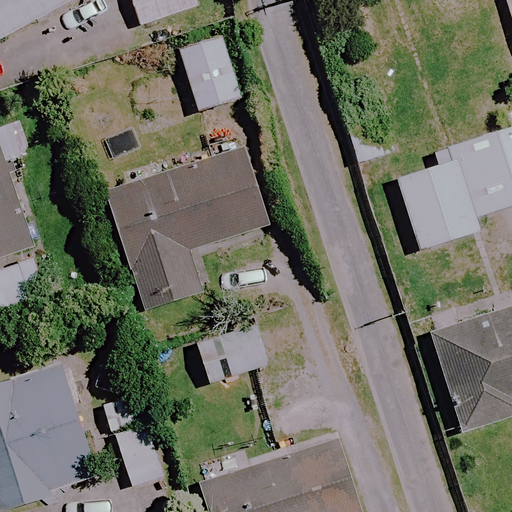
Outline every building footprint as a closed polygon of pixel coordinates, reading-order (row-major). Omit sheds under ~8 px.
[(0,0),(0,41),(77,0),(0,0)] [(197,10),(193,0),(129,0),(138,28),(197,10)] [(239,104),(221,39),(179,51),(197,116),(239,104)] [(511,209),(511,130),(431,157),(435,169),(394,182),(418,255),(478,236),(473,222),(511,209)] [(266,231),(241,152),(103,196),(141,315),(201,296),(188,256),(266,231)] [(0,307),(42,294),(0,168),(0,307)] [(511,310),(430,336),(460,433),(511,417),(511,310)] [(193,346),(206,389),(263,371),(251,329),(193,346)] [(0,511),(5,511),(99,480),(59,364),(0,384),(0,511)] [(162,481),(136,397),(102,407),(128,492),(162,481)] [(355,511),(346,484),(333,445),(199,491),(205,511),(355,511)]
